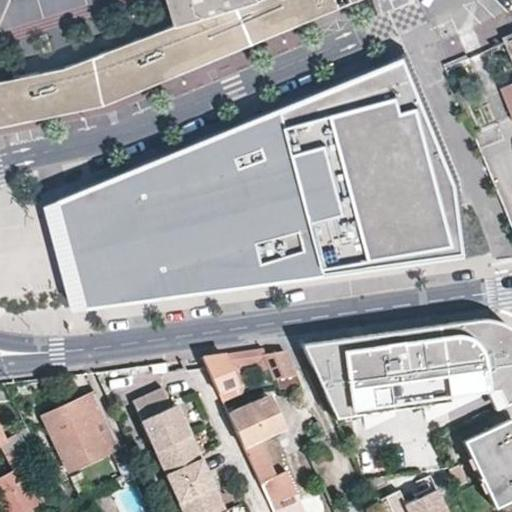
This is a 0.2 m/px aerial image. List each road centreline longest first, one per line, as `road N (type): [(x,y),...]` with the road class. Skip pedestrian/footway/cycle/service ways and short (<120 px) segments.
road 1 (residential): [(0,165),(105,139),(454,0)]
road 2 (tertiary): [(511,289),(33,353)]
road 3 (unknown): [(278,320),(354,511)]
